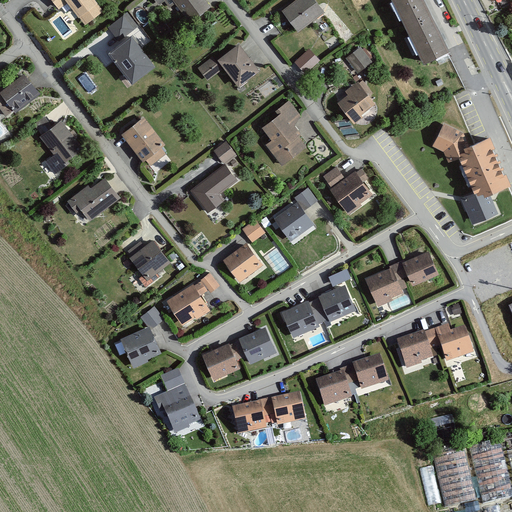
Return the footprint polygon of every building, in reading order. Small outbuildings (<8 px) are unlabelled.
[(64,0),(51,0),(59,10),(68,4),(64,0)] [(64,0),(68,4),(78,18),(80,17),(98,3),(95,0),(64,0)] [(201,0),(171,0),(190,25),(210,11),(201,0)] [(320,0),(298,0),(286,9),(301,32),(329,12),(320,0)] [(451,51),(425,0),(391,0),(423,65),(451,51)] [(98,3),(80,17),(86,25),(104,11),(98,3)] [(127,12),(107,27),(118,42),(138,27),(127,12)] [(132,36),(109,54),(132,86),(156,69),(132,36)] [(362,43),(346,55),(359,74),(376,62),(362,43)] [(214,56),(201,66),(209,76),(226,62),(242,82),(259,69),(239,44),(220,59),(214,56)] [(296,60),(307,72),(321,58),(310,46),(296,60)] [(3,87),(0,89),(0,115),(4,120),(15,111),(16,114),(41,95),(26,75),(6,90),(3,87)] [(376,103),(358,80),(345,90),(348,94),(338,101),(354,123),(363,116),(362,113),(376,103)] [(279,116),(263,128),(272,141),(267,145),(283,165),(306,147),(298,137),(301,134),(296,126),(301,116),(289,101),(276,112),(279,116)] [(145,119),(122,136),(144,165),(148,162),(152,167),(166,157),(162,151),(166,148),(145,119)] [(68,167),(66,165),(84,151),(62,122),(41,138),(55,156),(46,163),(55,176),(68,167)] [(463,148),(468,146),(463,133),(444,123),(432,146),(443,152),(447,163),(461,158),(459,154),(464,152),(463,148)] [(228,138),(215,148),(226,162),(238,153),(228,138)] [(475,194),(477,193),(479,199),(491,195),(511,187),(506,174),(505,175),(490,138),(468,146),(463,148),(464,152),(459,154),(461,158),(475,194)] [(238,179),(226,162),(188,193),(208,218),(227,203),(220,193),(238,179)] [(337,163),(319,174),(348,216),(378,196),(361,170),(348,179),(337,163)] [(89,188),(68,203),(77,216),(82,212),(90,223),(122,200),(106,179),(91,190),(89,188)] [(308,187),(295,197),(304,211),(318,201),(308,187)] [(463,199),(473,224),(498,215),(491,195),(479,199),(477,193),(475,194),(463,199)] [(296,201),(273,217),(292,244),(315,228),(296,201)] [(256,219),(242,229),(252,242),(266,232),(256,219)] [(142,240),(127,251),(132,257),(130,258),(148,281),(171,263),(154,240),(146,246),(142,240)] [(247,244),(222,260),(240,287),(264,272),(247,244)] [(408,275),(413,286),(439,275),(429,252),(403,263),(408,275)] [(393,267),(402,290),(407,288),(403,277),(408,275),(403,263),(393,267)] [(348,266),(330,274),(334,285),(352,276),(348,266)] [(393,267),(365,279),(378,307),(393,301),(392,298),(404,293),(402,290),(393,267)] [(201,281),(194,286),(200,295),(209,288),(211,292),(219,286),(210,273),(200,280),(201,281)] [(194,286),(193,285),(166,301),(182,326),(195,317),(197,319),(210,311),(200,295),(194,286)] [(345,285),(318,297),(319,299),(328,320),(330,322),(356,311),(345,285)] [(319,299),(309,303),(318,324),(328,320),(319,299)] [(308,301),(281,313),(292,339),(320,327),(318,324),(309,303),(308,301)] [(141,317),(149,328),(151,330),(165,320),(155,307),(141,317)] [(452,321),(398,338),(408,367),(435,358),(432,348),(443,345),(448,359),(475,351),(467,327),(455,330),(452,321)] [(265,327),(239,339),(239,341),(246,356),(250,365),(277,353),(265,327)] [(149,328),(121,339),(135,368),(164,355),(151,330),(149,328)] [(230,345),(237,360),(246,356),(239,341),(230,345)] [(229,343),(202,355),(213,381),(241,369),(237,360),(230,345),(229,343)] [(382,352),(313,375),(324,406),(354,396),(352,390),(361,386),(363,392),(392,381),(382,352)] [(204,429),(180,370),(159,378),(164,391),(158,393),(176,440),(204,429)] [(300,391),(233,408),(239,435),(268,428),(265,417),(276,414),(279,427),(307,420),(300,391)] [(511,483),(502,441),(469,449),(482,501),(511,494),(511,483)] [(464,447),(431,454),(443,507),(476,500),(464,447)] [(468,511),(469,511),(481,509),(479,499),(466,503),(468,511)]
